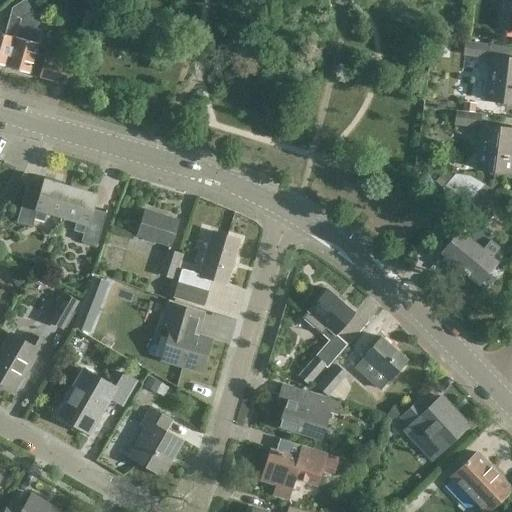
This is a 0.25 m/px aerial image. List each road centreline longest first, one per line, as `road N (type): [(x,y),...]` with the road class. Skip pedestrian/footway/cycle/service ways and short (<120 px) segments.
road 1 (residential): [(196,511),(291,212)]
road 2 (residential): [(291,212),(215,176),(0,111)]
road 3 (residential): [(482,378),(341,241),(291,212)]
road 4 (residential): [(150,511),(0,424)]
